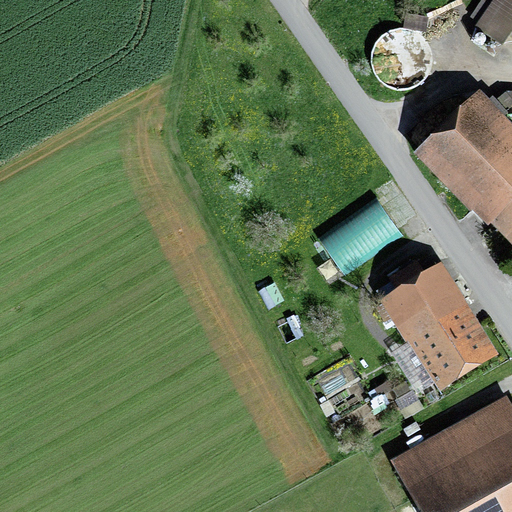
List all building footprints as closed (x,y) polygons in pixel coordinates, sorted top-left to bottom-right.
[(511,0),(501,0),(479,33),(511,54),(511,0)] [(390,34),(380,39),(370,51),(368,62),(369,72),(375,84),(383,91),(396,95),(406,94),(416,90),(423,84),(428,75),(430,64),(429,58),(426,48),(419,40),(411,35),(400,33),(390,34)] [(480,204),(499,224),(511,238),(511,128),(481,95),(421,151),(474,209),(480,204)] [(408,237),(379,195),(314,240),(344,282),(408,237)] [(450,399),(509,356),(438,259),(379,303),(450,399)] [(511,511),(511,398),(398,463),(426,511),(511,511)]
